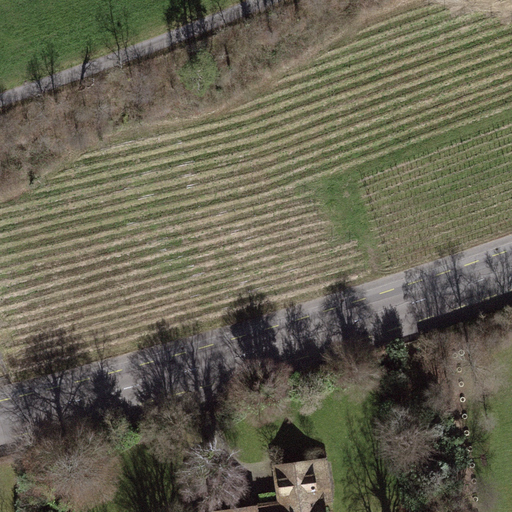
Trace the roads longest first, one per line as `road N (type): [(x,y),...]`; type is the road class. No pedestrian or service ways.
road 1 (primary): [(511,268),(243,354),(0,418)]
road 2 (track): [(0,101),(267,0)]
